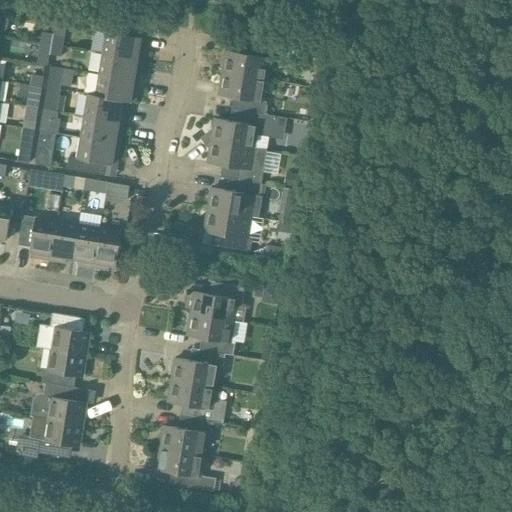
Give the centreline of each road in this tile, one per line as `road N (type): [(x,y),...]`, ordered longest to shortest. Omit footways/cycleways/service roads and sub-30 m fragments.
road 1 (residential): [(127,308),(152,234),(159,155),(188,28)]
road 2 (residential): [(112,474),(127,308)]
road 3 (unclassified): [(161,511),(0,478)]
road 4 (residential): [(127,308),(0,288)]
